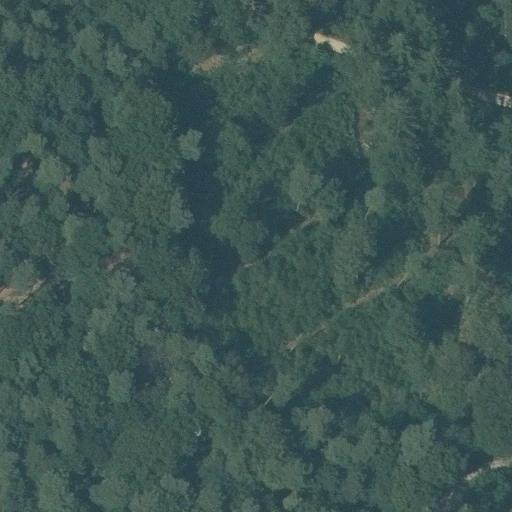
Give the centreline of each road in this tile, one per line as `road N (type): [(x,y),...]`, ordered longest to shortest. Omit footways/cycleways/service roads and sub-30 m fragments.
road 1 (track): [(511,104),(188,0)]
road 2 (track): [(188,0),(0,103)]
